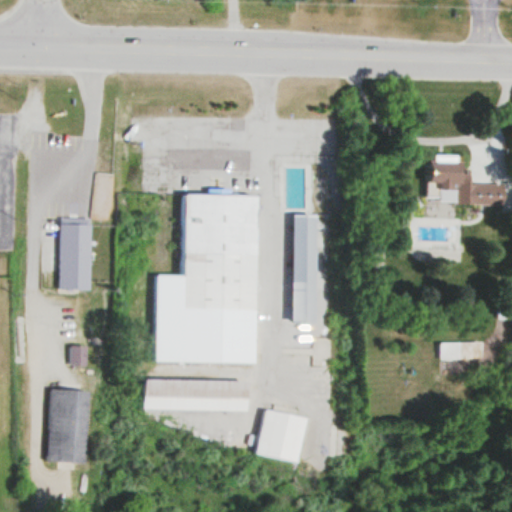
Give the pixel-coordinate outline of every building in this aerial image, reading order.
[(438,186),(464,185),(463,159),(454,160),(453,156),(423,156),(424,195),(438,194),(438,186)] [(181,191),(179,306),(251,308),(254,193),(181,191)] [(312,321),(313,212),(289,211),(288,321),(312,321)] [(58,287),(87,287),(88,223),(58,223),(58,287)] [(436,358),(477,358),(477,341),(436,341),(436,358)] [(142,408),(245,410),(245,379),(142,377),(142,408)] [(45,460),(84,462),(86,389),(47,387),(45,460)] [(295,461),(303,415),(273,409),(274,404),(263,402),(253,453),(295,461)]
